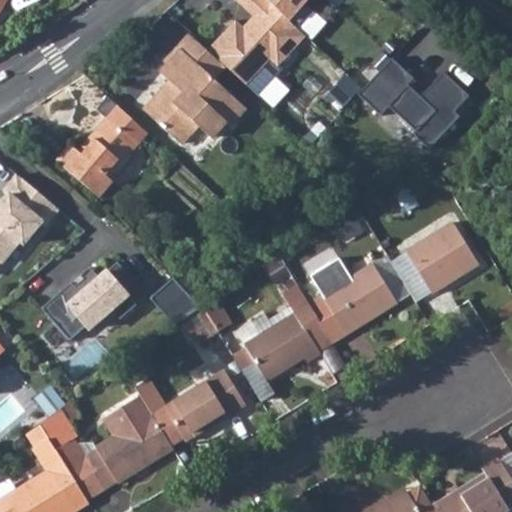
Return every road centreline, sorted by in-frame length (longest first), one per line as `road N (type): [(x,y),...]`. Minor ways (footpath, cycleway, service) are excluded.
road 1 (residential): [(205,511),(351,417),(450,385)]
road 2 (residential): [(127,0),(0,91)]
